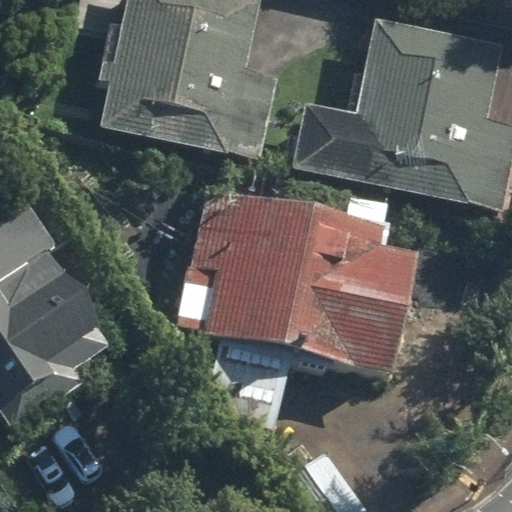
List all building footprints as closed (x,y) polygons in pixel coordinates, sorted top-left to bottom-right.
[(96,95),(87,140),(244,173),(264,83),(240,78),(255,7),(247,5),(248,0),(124,0),(109,74),(88,70),(83,93),(96,95)] [(290,124),(278,186),(490,226),(489,235),(511,239),(511,144),(474,137),(488,59),(360,35),(342,134),(290,124)] [(0,197),(0,427),(60,388),(48,369),(87,343),(40,271),(48,265),(2,196),(0,197)] [(201,400),(236,431),(266,438),(282,369),(376,391),(403,275),(373,268),(376,254),(201,212),(170,343),(212,353),(201,400)] [(329,435),(277,476),(304,511),(353,511),(344,500),(366,483),(329,435)]
